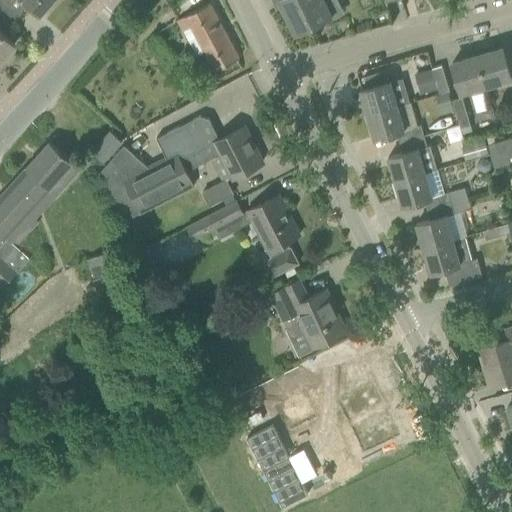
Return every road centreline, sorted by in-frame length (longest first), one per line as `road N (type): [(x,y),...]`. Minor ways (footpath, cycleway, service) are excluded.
road 1 (unclassified): [(403,319),(279,76)]
road 2 (residential): [(279,76),(511,9)]
road 3 (unclassified): [(500,511),(403,319)]
road 4 (tertiary): [(0,138),(127,0)]
